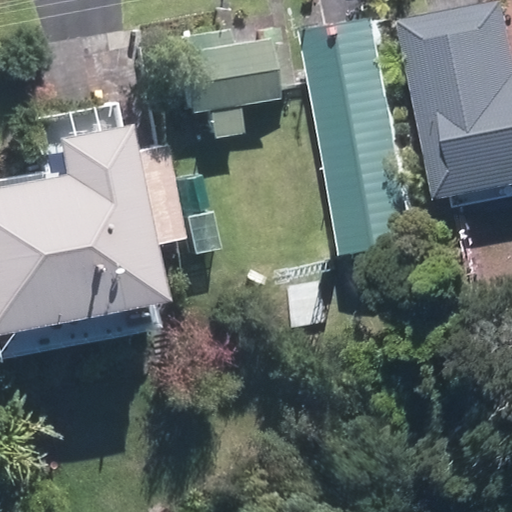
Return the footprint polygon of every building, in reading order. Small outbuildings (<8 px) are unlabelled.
[(511,184),(511,64),(502,3),(400,22),(432,199),(511,184)] [(310,24),(353,248),(428,235),(385,11),(310,24)] [(193,113),(198,140),(228,135),(223,108),(262,102),(260,91),(279,88),(272,45),(251,48),(249,41),(227,45),(217,46),(214,31),(159,40),(172,116),(193,113)] [(0,187),(0,329),(136,303),(103,128),(29,142),(37,180),(0,187)] [(122,150),(139,242),(175,235),(159,143),(122,150)]
